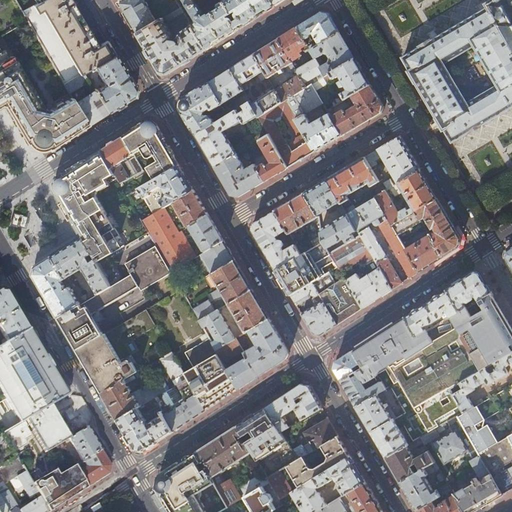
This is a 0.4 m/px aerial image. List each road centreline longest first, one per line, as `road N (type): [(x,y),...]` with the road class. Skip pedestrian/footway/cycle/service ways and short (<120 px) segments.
road 1 (secondary): [(0,251),(133,476)]
road 2 (residential): [(312,359),(133,476)]
road 3 (residential): [(485,246),(312,359)]
road 4 (residential): [(230,220),(406,115)]
road 5 (residential): [(0,198),(158,98)]
road 6 (residential): [(158,98),(313,0)]
road 7 (residential): [(312,359),(400,511)]
road 8 (residential): [(230,220),(312,359)]
road 9 (residential): [(485,246),(406,115)]
road 10 (residential): [(158,98),(230,220)]
road 11 (residential): [(406,115),(338,0)]
